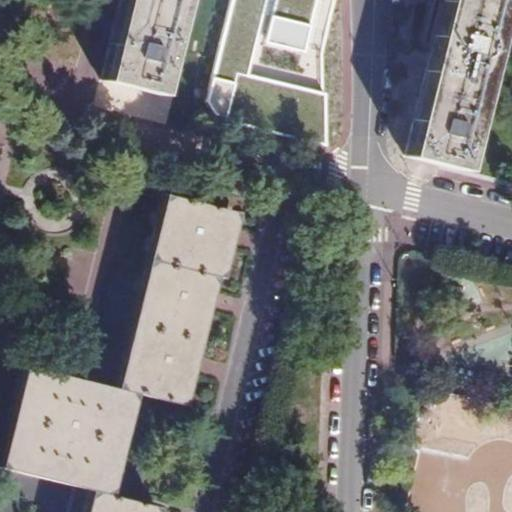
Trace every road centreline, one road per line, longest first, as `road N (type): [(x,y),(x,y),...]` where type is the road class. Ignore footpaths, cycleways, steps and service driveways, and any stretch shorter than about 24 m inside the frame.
road 1 (residential): [(366,187),(282,166),(198,511)]
road 2 (residential): [(351,511),(366,187)]
road 3 (residential): [(366,187),(374,0)]
road 4 (residential): [(366,187),(511,225)]
